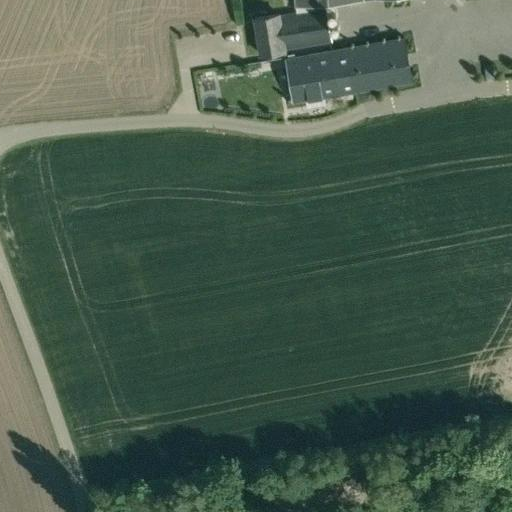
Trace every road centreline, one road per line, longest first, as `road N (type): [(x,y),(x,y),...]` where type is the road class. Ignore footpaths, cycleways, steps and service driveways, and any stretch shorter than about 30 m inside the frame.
road 1 (unclassified): [(0,139),(173,118),(294,129),(419,97),(511,87)]
road 2 (unclassified): [(87,511),(0,265)]
